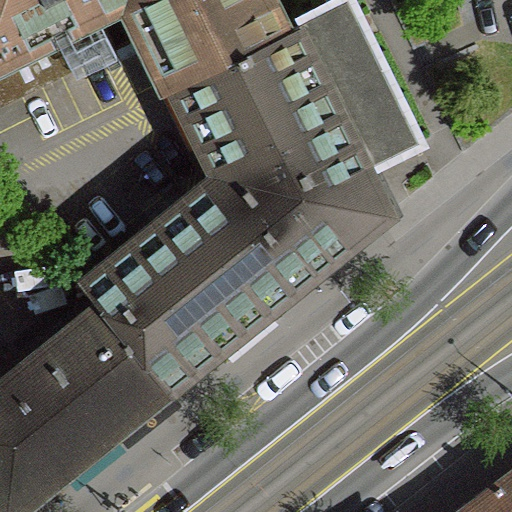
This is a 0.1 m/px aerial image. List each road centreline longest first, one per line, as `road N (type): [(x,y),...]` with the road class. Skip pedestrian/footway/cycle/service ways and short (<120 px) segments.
road 1 (secondary): [(511,204),(392,329),(160,511)]
road 2 (secondary): [(329,511),(511,372)]
